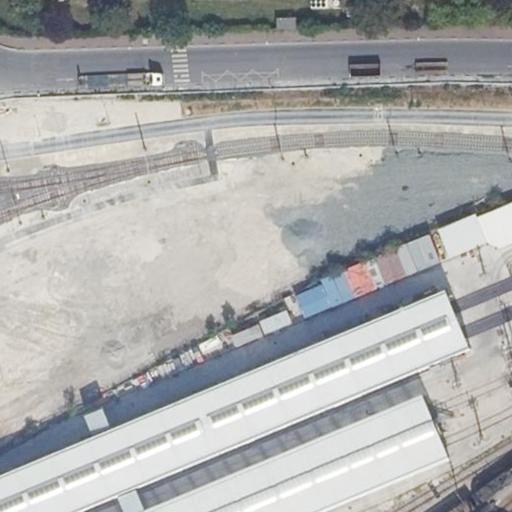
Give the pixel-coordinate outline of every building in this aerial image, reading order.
[(305,24),(287,24),(286,35),(297,35),(297,37),(305,37),(305,24)] [(511,199),(435,227),(447,258),(496,241),(504,263),(511,260),(511,199)] [(453,290),(0,480),(0,511),(72,511),(476,346),(469,331),(459,306),(453,290)] [(430,395),(147,511),(329,511),(457,459),(450,440),(436,410),(430,395)] [(96,406),(79,410),(83,424),(100,419),(96,406)]
